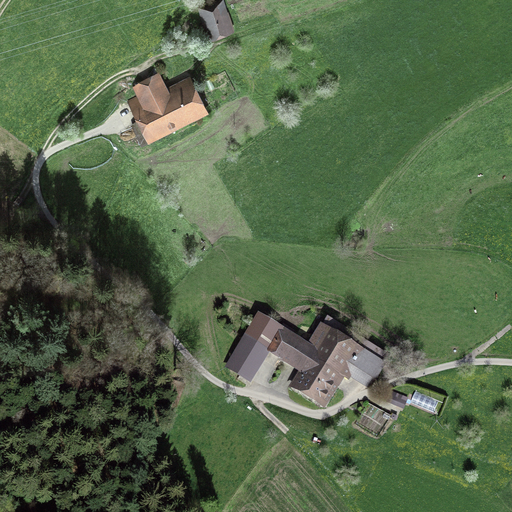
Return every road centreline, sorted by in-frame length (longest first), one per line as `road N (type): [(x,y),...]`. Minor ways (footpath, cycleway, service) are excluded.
road 1 (residential): [(349,401),(314,413),(220,383),(56,225),(7,218)]
road 2 (track): [(42,158),(60,126),(120,75),(354,0)]
